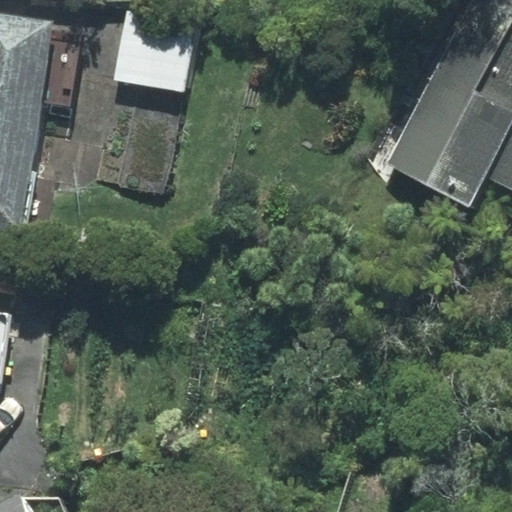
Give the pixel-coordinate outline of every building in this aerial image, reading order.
[(511,17),(478,0),(472,0),(388,163),(468,204),(484,173),(511,186),(511,17)] [(196,24),(127,12),(115,80),(185,92),(196,24)] [(0,230),(22,233),(54,21),(0,13),(0,230)] [(0,377),(9,315),(0,314),(0,377)] [(0,511),(27,511),(20,497),(0,507),(0,511)]
